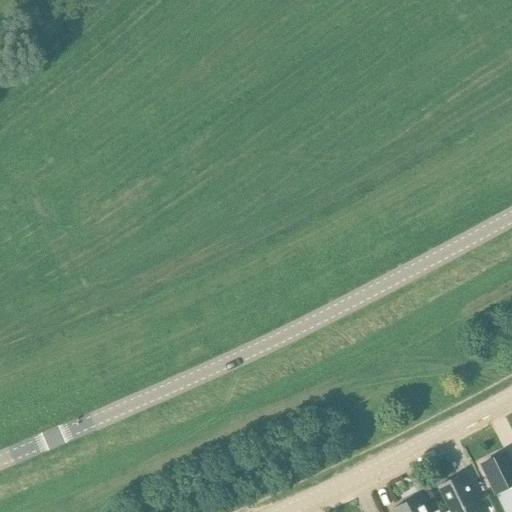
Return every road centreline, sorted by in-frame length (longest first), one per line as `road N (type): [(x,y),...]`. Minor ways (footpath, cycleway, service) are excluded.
road 1 (tertiary): [(0,458),(260,349),(511,215)]
road 2 (residential): [(279,511),(511,397)]
